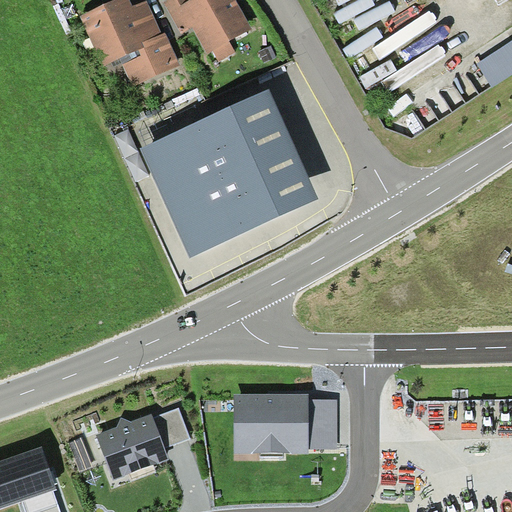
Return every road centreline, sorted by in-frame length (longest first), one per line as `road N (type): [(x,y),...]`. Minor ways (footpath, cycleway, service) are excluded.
road 1 (secondary): [(230,305),(89,372),(0,403)]
road 2 (residential): [(397,213),(279,0)]
road 3 (secondary): [(397,213),(230,305)]
road 4 (residential): [(364,349),(364,477),(339,511)]
road 5 (tertiary): [(364,349),(269,343),(230,305)]
road 6 (tertiary): [(511,346),(364,349)]
road 7 (secondary): [(511,140),(397,213)]
